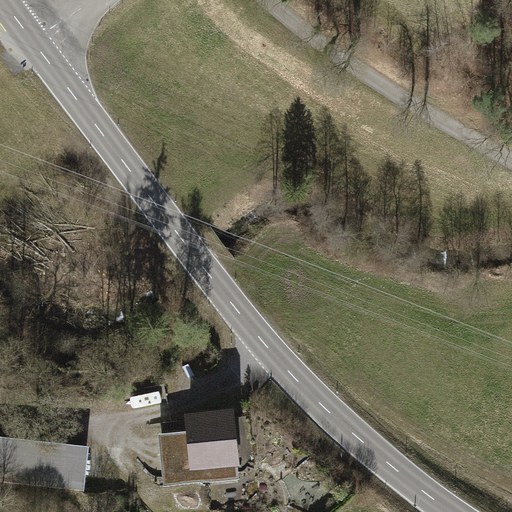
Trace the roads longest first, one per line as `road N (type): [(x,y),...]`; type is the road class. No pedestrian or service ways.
road 1 (secondary): [(32,38),(252,333),(336,424),(453,511)]
road 2 (track): [(267,0),(372,79),(511,160)]
